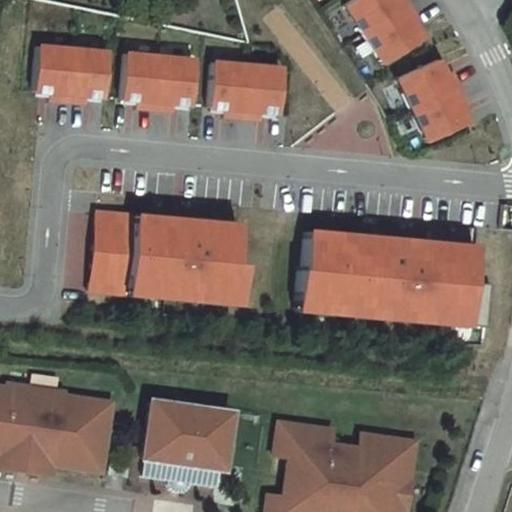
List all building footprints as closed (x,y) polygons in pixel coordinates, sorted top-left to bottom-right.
[(344,0),(340,3),(378,62),(410,42),(408,39),(401,27),(405,25),(407,24),(391,0),(344,0)] [(401,27),(408,39),(413,36),(405,25),(401,27)] [(79,99),(80,94),(95,96),(97,96),(101,50),(31,44),(27,89),(30,90),(44,91),(44,96),(44,98),(79,101),(79,99)] [(166,107),(167,102),(182,104),(184,104),(188,58),(119,52),(114,97),(117,97),(131,99),(131,104),(131,106),(166,109),(166,107)] [(254,116),(254,111),(269,113),(271,113),(275,67),(206,61),(202,106),(205,107),(219,108),(218,113),(218,115),(254,118),(254,116)] [(435,77),(439,75),(433,61),(428,63),(435,77)] [(439,75),(435,77),(428,63),(428,62),(392,79),(422,141),(457,125),(456,122),(450,109),(454,107),(456,106),(441,74),(439,75)] [(450,109),(456,122),(460,120),(454,107),(450,109)] [(126,216),(89,212),(82,291),(119,294),(119,287),(126,223),(126,216)] [(145,225),(146,218),(146,216),(127,214),(126,216),(126,223),(145,225)] [(146,218),(145,225),(126,223),(119,287),(143,290),(143,295),(209,302),(210,295),(233,298),(237,267),(229,266),(232,227),(146,218)] [(333,236),(301,233),(297,272),(294,272),(291,305),(314,307),(314,314),(440,327),(441,321),(464,323),(464,327),(482,329),(486,286),(467,284),(470,256),(447,253),(447,247),(356,238),(356,245),(332,243),(333,236)] [(356,245),(356,238),(357,236),(333,234),(333,236),(332,243),(356,245)] [(448,244),(447,247),(447,253),(470,256),(471,246),(448,244)] [(143,290),(119,287),(119,294),(118,297),(142,299),(143,295),(143,290)] [(210,295),(209,302),(209,304),(232,307),(233,298),(210,295)] [(314,307),(291,305),(290,314),(313,316),(314,314),(314,307)] [(441,321),(440,327),(440,330),(463,332),(464,327),(464,323),(441,321)] [(6,389),(0,388),(0,461),(48,469),(49,465),(98,472),(108,404),(59,396),(59,393),(7,385),(6,389)] [(227,413),(148,402),(140,458),(144,459),(141,477),(166,481),(167,483),(168,486),(171,489),(174,490),(177,491),(180,490),(183,488),(186,486),(187,484),(212,487),(215,469),(219,470),(227,413)] [(319,429),(277,423),(272,455),(287,457),(281,499),(266,496),(263,511),(315,511),(316,511),(320,511),(385,511),(392,472),(407,474),(411,443),(369,437),(368,442),(359,440),(358,450),(325,446),(327,436),(318,434),(319,429)] [(401,511),(407,474),(392,472),(385,511),(401,511)]
